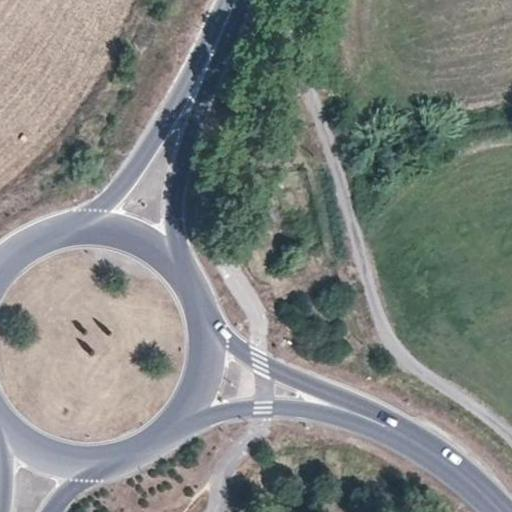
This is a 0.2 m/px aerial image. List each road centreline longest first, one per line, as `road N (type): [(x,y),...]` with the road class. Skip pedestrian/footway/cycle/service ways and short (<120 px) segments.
road 1 (track): [(310,0),(320,101),(384,321),(402,359),(511,440)]
road 2 (secondary): [(183,278),(171,219),(175,168),(237,0)]
road 3 (secondary): [(230,0),(133,172),(73,231)]
road 4 (secondary): [(174,429),(242,411),(296,411),(423,449)]
road 5 (secondary): [(423,449),(238,354),(204,324)]
road 6 (secondary): [(183,278),(134,240),(73,231)]
road 7 (secondary): [(0,425),(49,459),(111,463)]
